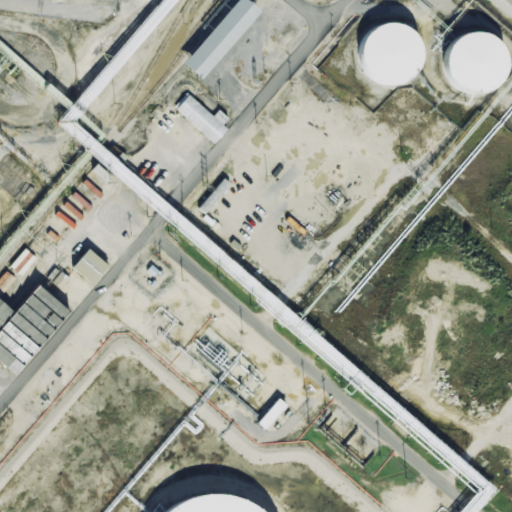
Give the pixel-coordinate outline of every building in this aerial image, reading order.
[(257,12),(242,0),(234,0),(180,64),(199,80),(257,12)] [(411,69),(405,79),(395,86),(383,88),(372,86),(362,79),(355,69),(353,58),(355,46),(362,36),(372,30),(383,28),(395,30),(405,36),(411,46),(414,58),(411,69)] [(496,78),(490,87),(480,94),(468,96),(457,94),(447,87),(440,78),(438,66),(440,54),(447,45),(457,38),(468,36),(480,38),(490,45),(496,54),(498,66),(496,78)] [(210,145),(172,112),(185,98),(209,119),(214,112),(224,121),(218,127),(222,131),(210,145)] [(70,268),(90,285),(105,266),(85,249),(70,268)] [(0,302),(0,364),(13,375),(65,310),(33,285),(12,312),(0,302)] [(283,405),(275,399),(255,423),(263,430),(283,405)] [(167,511),(181,502),(204,495),(227,496),(250,503),(261,511),(167,511)]
